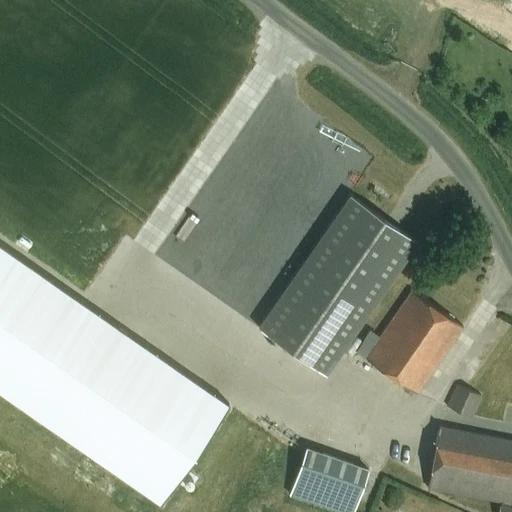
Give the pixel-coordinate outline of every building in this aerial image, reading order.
[(418,242),(351,196),(258,329),(325,375),(418,242)] [(0,250),(0,396),(161,508),(229,409),(0,250)] [(412,291),(380,337),(370,331),(355,352),(365,359),(416,394),(463,327),(412,291)] [(471,418),(481,396),(457,385),(447,408),(471,418)] [(511,511),(511,440),(439,427),(427,489),(501,503),(499,511),(511,511)] [(338,511),(354,511),(369,470),(307,449),(291,495),(338,511)]
